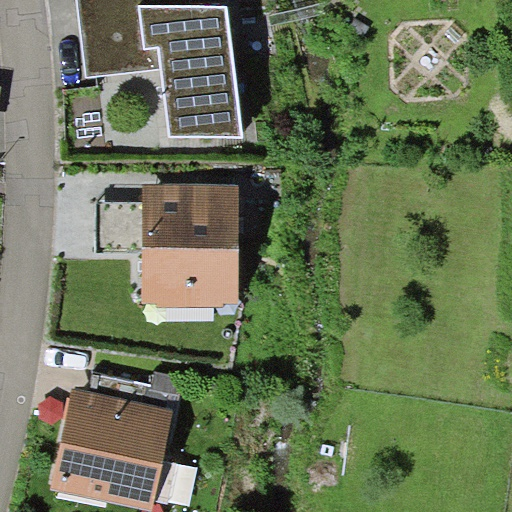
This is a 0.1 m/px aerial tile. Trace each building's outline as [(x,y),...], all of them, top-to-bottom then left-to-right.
[(77,0),(87,76),(162,67),(159,47),(145,47),(140,5),(191,5),(191,0),(77,0)] [(227,5),(191,5),(140,5),(145,47),(159,47),(162,67),(171,134),(243,134),(227,5)] [(224,303),(238,303),(238,185),(143,186),(144,202),(143,251),(144,302),(158,302),(158,307),(224,306),(224,303)] [(143,251),(144,202),(100,202),(99,250),(143,251)] [(52,489),(154,511),(175,409),(73,388),(52,489)]
